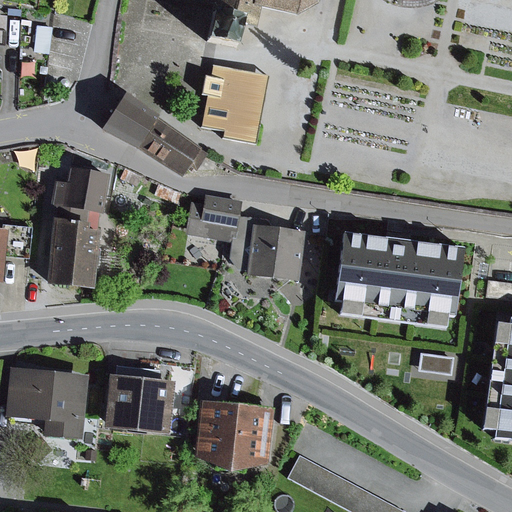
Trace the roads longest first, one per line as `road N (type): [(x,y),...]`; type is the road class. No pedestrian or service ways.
road 1 (tertiary): [(511,506),(323,394),(185,331),(145,325),(0,336)]
road 2 (unclassified): [(77,123),(187,185),(511,226)]
road 3 (residential): [(112,0),(96,86),(77,123)]
